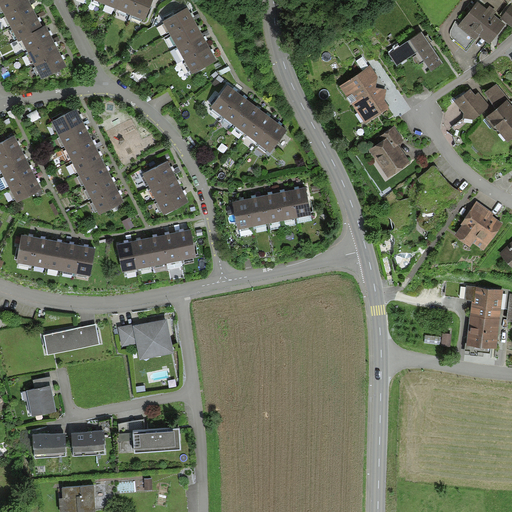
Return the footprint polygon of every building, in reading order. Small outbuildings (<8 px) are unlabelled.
[(26,0),(0,0),(0,9),(18,42),(21,41),(42,29),(38,20),(31,7),(26,0)] [(88,0),(144,22),(152,0),(88,0)] [(477,36),(487,44),(503,25),(492,16),(496,13),(488,7),(486,10),(477,4),(458,28),(473,40),(477,36)] [(501,18),(511,25),(511,7),(510,6),(501,18)] [(190,16),(186,9),(163,22),(192,74),(215,61),(210,52),(203,39),(197,29),(190,16)] [(42,29),(21,41),(41,79),(65,66),(61,58),(54,45),(48,34),(45,28),(42,29)] [(433,71),(444,63),(427,38),(423,32),(391,54),(399,66),(420,52),(433,71)] [(365,123),(390,109),(385,103),(386,89),(376,89),(378,77),(370,66),(342,87),(365,123)] [(497,106),(508,97),(498,84),(487,93),(497,106)] [(234,91),(227,86),(211,108),(270,152),(286,131),(278,125),(267,117),(257,109),(244,99),(234,91)] [(471,91),(454,102),(465,117),(476,121),(488,108),(478,93),(474,95),(471,91)] [(509,144),(511,141),(511,107),(507,102),(499,110),(487,120),(509,144)] [(79,117),(76,111),(53,123),(100,214),(123,202),(119,193),(112,180),(106,169),(99,154),(93,143),(85,128),(79,117)] [(371,149),(389,176),(410,163),(402,152),(399,146),(404,143),(394,127),(381,136),(384,141),(371,149)] [(13,137),(0,143),(0,167),(18,200),(40,188),(36,181),(29,168),(24,157),(17,144),(13,137)] [(170,169),(166,161),(143,173),(165,214),(188,202),(183,193),(177,182),(170,169)] [(383,199),(384,200),(386,208),(388,217),(391,220),(393,227),(392,230),(391,234),(392,239),(394,243),(395,249),(395,254),(392,256),(390,254),(387,254),(394,278),(407,275),(447,218),(447,214),(444,212),(444,209),(448,207),(451,209),(455,207),(463,197),(452,187),(445,181),(440,174),(438,169),(435,166),(431,167),(425,172),(416,179),(410,187),(408,192),(408,198),(401,200),(397,199),(395,196),(393,192),(383,199)] [(234,203),(240,229),(312,215),(307,189),(298,190),(283,193),(271,196),(255,199),(243,201),(234,203)] [(474,243),(484,250),(502,223),(493,217),(495,215),(477,203),(454,236),(471,247),(474,243)] [(118,246),(124,273),(195,258),(190,231),(182,233),(168,236),(156,238),(140,242),(127,244),(118,246)] [(20,237),(16,264),(89,275),(93,249),(86,247),(72,245),(60,243),(43,240),(31,238),(20,237)] [(511,242),(499,256),(511,268),(511,242)] [(468,345),(496,348),(503,290),(468,286),(466,300),(474,301),(468,345)] [(174,349),(169,319),(159,321),(135,326),(138,339),(141,355),(174,349)] [(80,325),(45,332),(48,351),(100,342),(97,322),(80,325)] [(135,326),(135,324),(120,327),(123,342),(138,339),(135,326)] [(453,334),(443,333),(442,338),(425,336),(424,344),(451,348),(453,334)] [(32,416),(57,411),(54,397),(53,394),(56,394),(52,376),(33,380),(35,389),(27,391),(32,416)] [(120,452),(135,452),(135,454),(181,450),(180,428),(147,430),(146,420),(118,426),(120,452)] [(74,456),(105,454),(103,430),(73,432),(74,456)] [(34,435),(35,457),(67,456),(66,433),(34,435)] [(61,484),(62,510),(83,510),(96,509),(95,483),(61,484)]
